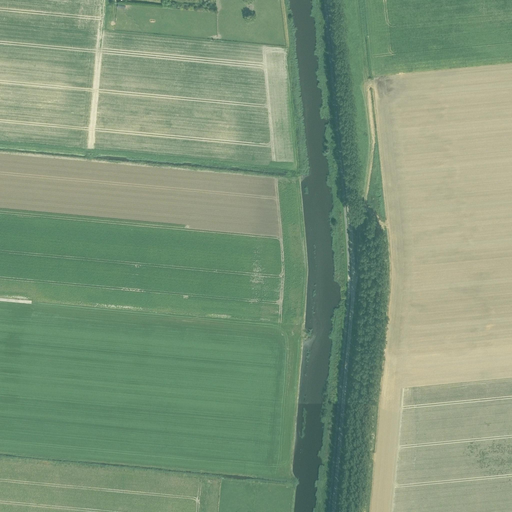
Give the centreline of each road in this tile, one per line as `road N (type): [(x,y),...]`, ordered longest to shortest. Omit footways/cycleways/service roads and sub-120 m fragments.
road 1 (unclassified): [(332,511),(352,294),(328,0)]
road 2 (track): [(351,270),(374,144)]
